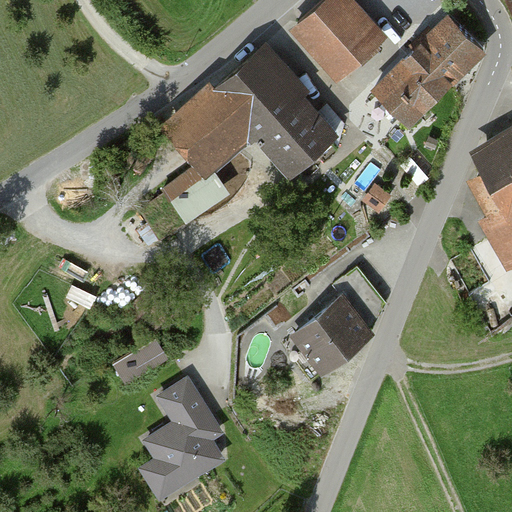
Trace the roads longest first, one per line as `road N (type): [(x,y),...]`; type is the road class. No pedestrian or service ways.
road 1 (unclassified): [(479,0),(497,22),(500,62),(325,511)]
road 2 (unclassified): [(0,198),(172,86),(276,0)]
road 3 (track): [(86,0),(118,42),(172,86)]
